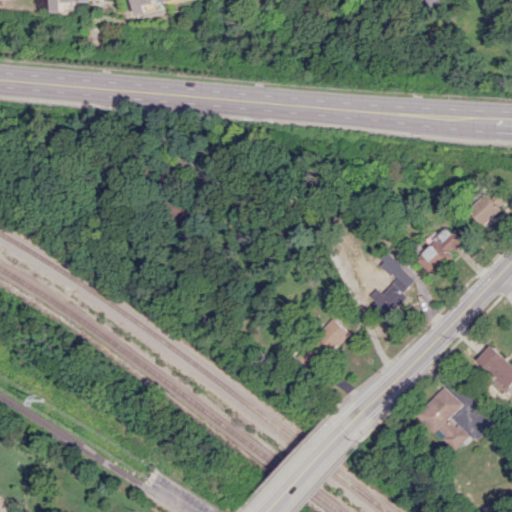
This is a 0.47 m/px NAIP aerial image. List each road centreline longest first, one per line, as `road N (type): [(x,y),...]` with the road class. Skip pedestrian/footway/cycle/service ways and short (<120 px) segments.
road 1 (primary): [(475,117),(0,78)]
road 2 (residential): [(189,511),(0,393)]
road 3 (tertiary): [(351,423),(500,273)]
road 4 (tertiary): [(262,511),(351,423)]
